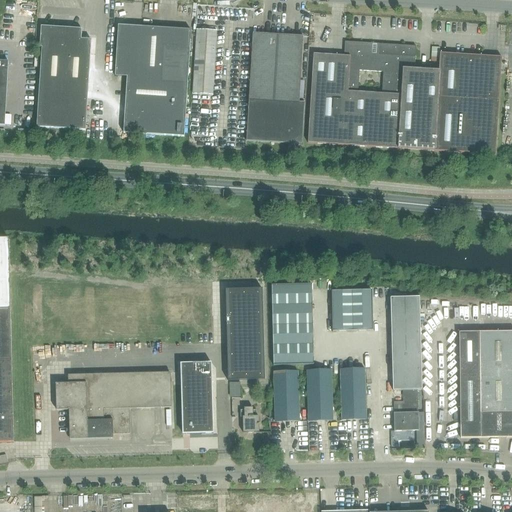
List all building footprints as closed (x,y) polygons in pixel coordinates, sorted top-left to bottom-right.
[(118,26),(115,77),(127,78),(123,134),(184,138),(191,31),(118,26)] [(42,48),(40,82),(88,86),(91,41),(81,40),(82,30),(41,27),(40,48),(42,48)] [(192,95),(213,96),(217,32),(196,30),(192,95)] [(303,37),(253,34),(248,142),(303,144),(305,103),(300,103),(303,37)] [(369,54),(370,44),(345,42),(344,56),(313,54),(308,143),(434,151),(495,155),(501,58),(441,54),(440,67),(440,71),(414,70),(415,66),(415,57),(416,47),(379,45),(378,55),(376,55),(372,55),(369,54)] [(0,125),(5,126),(8,62),(0,61),(0,125)] [(88,86),(40,82),(37,128),(85,131),(88,86)] [(7,239),(0,239),(0,440),(13,440),(11,378),(17,378),(19,440),(41,439),(38,359),(81,358),(79,271),(8,273),(7,239)] [(312,284),(272,285),(274,365),(314,364),(312,284)] [(262,289),(225,290),(228,381),(264,380),(262,289)] [(372,291),(331,292),(332,332),(373,331),(372,291)] [(419,298),(390,299),(392,391),(402,391),(403,402),(394,403),(394,415),(394,416),(394,422),(394,432),(418,431),(418,422),(418,416),(418,414),(417,414),(417,391),(422,391),(419,298)] [(511,330),(460,331),(461,362),(461,436),(511,435),(511,330)] [(212,363),(181,364),(182,435),(214,434),(212,363)] [(365,365),(358,365),(341,366),(342,417),(366,416),(365,365)] [(331,366),(308,367),(309,418),(333,417),(331,366)] [(274,368),(276,416),(276,419),(300,418),(299,367),(274,368)] [(69,384),(56,385),(57,411),(69,410),(71,440),(113,439),(113,435),(130,435),(129,409),(171,408),(170,374),(68,376),(69,384)] [(244,410),(240,411),(241,427),(243,427),(243,433),(260,433),(259,416),(257,416),(256,410),(253,410),(253,408),(244,408),(244,410)]
